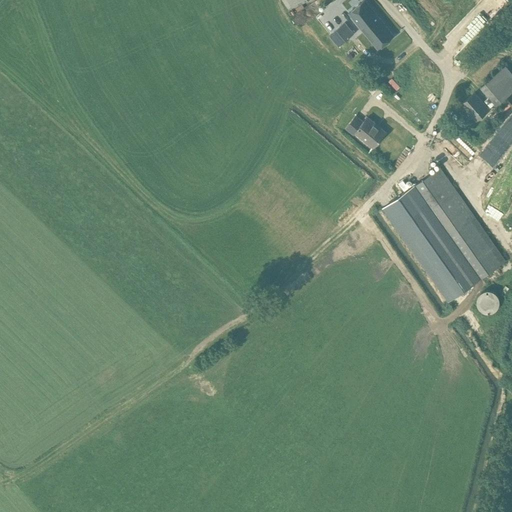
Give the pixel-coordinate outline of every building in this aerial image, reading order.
[(283,0),(289,10),(306,0),(283,0)] [(365,0),(364,0),(349,13),(378,49),(378,48),(394,36),(365,0)] [(345,22),(330,34),(339,45),(354,33),(345,22)] [(419,51),(410,58),(418,68),(427,61),(419,51)] [(511,72),(505,65),(480,87),(496,105),(511,91),(511,72)] [(394,77),(389,81),(397,90),(401,86),(394,77)] [(489,109),(475,92),(461,104),(476,121),(489,109)] [(373,147),(386,132),(367,117),(363,122),(356,116),(346,128),(354,134),(355,132),(373,147)] [(440,167),(407,191),(472,284),(506,260),(440,167)] [(511,187),(500,182),(490,203),(505,210),(511,194),(511,187)] [(407,191),(383,207),(418,259),(448,301),(472,284),(407,191)] [(499,303),(500,301),(499,299),(499,297),(498,295),(497,294),(496,292),(494,291),(492,290),(490,290),(488,290),(486,290),(484,290),(483,291),(481,292),(480,294),(478,295),(478,297),(477,299),(477,301),(477,303),(478,305),(478,307),(480,308),(481,310),(483,311),(484,312),(486,312),(488,313),(490,312),(492,312),(494,311),(496,310),(497,308),(498,307),(499,305),(499,303)]
